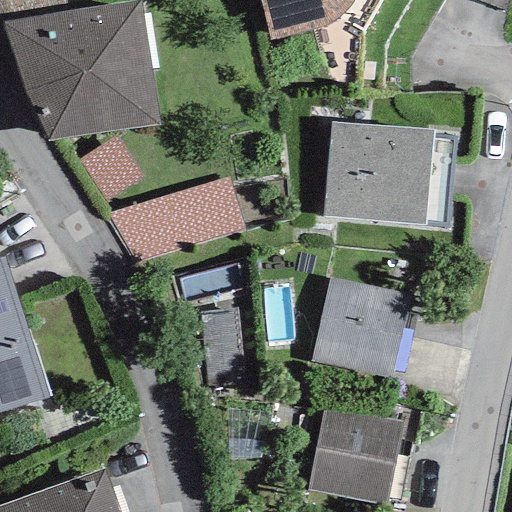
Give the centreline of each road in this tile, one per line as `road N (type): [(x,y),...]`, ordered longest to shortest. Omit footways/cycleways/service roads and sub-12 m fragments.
road 1 (residential): [(187,511),(144,358),(116,298),(0,125)]
road 2 (residential): [(463,511),(511,269)]
